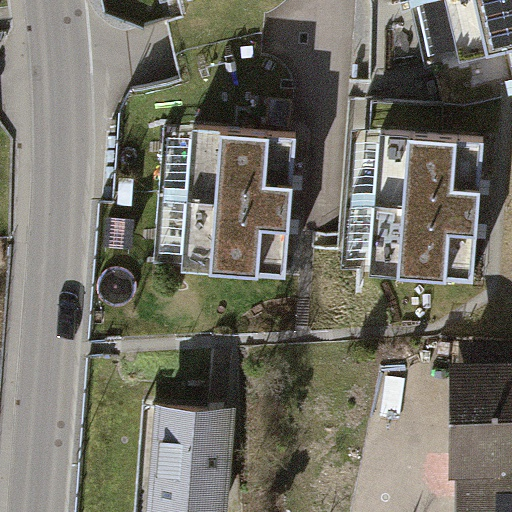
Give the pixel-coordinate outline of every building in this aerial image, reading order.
[(511,0),(456,0),(467,46),(511,35),(511,0)] [(487,125),(375,121),(369,269),(481,274),(487,125)] [(292,129),(194,122),(184,264),(283,271),(292,129)] [(511,511),(511,354),(461,354),(458,511),(511,511)] [(212,511),(223,410),(139,401),(127,511),(212,511)]
